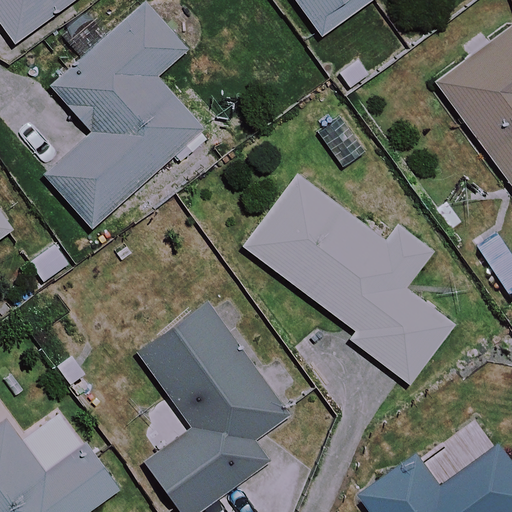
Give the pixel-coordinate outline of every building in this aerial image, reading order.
[(0,0),(0,16),(17,40),(70,0),(0,0)] [(294,0),(320,37),(372,0),(294,0)] [(189,50),(147,2),(51,86),(92,133),(45,174),(93,229),(204,133),(157,78),(189,50)] [(511,32),(438,86),(511,187),(511,32)] [(384,243),(297,177),(243,247),(355,332),(350,339),(410,385),(454,327),(403,289),(431,253),(396,227),(384,243)] [(0,239),(13,230),(0,212),(0,239)] [(511,257),(499,238),(479,251),(511,300),(511,257)] [(288,413),(215,304),(142,354),(194,431),(150,462),(183,511),(193,511),(268,462),(251,438),(288,413)] [(0,511),(86,511),(119,490),(90,447),(47,477),(11,424),(0,431),(0,511)] [(511,511),(511,452),(508,448),(472,473),(449,440),(363,500),(371,511),(511,511)]
